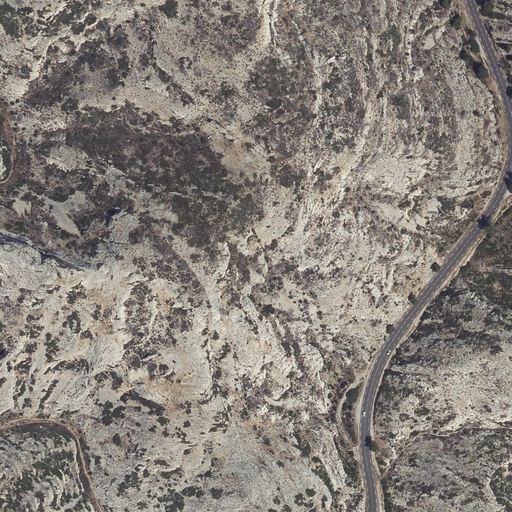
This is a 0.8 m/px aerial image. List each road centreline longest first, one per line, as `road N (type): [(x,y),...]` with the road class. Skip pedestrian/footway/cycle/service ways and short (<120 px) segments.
road 1 (secondary): [(511,164),(489,212),(375,371),(364,432),(373,511)]
road 2 (secondary): [(471,0),(511,115)]
